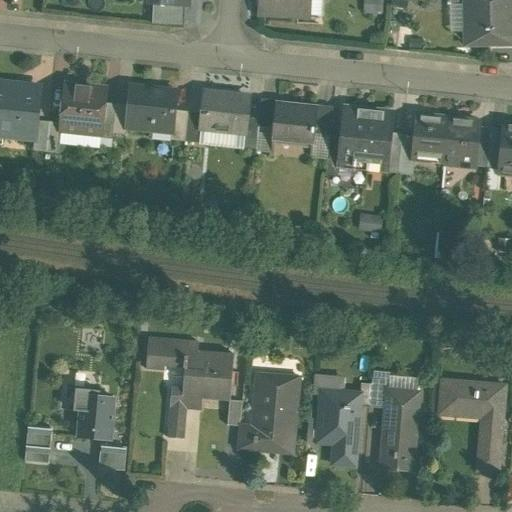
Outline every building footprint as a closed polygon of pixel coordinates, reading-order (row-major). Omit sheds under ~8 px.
[(259,0),(258,16),(309,19),(310,0),(259,0)] [(511,7),(481,7),(481,5),(472,5),(465,6),(466,47),(511,46),(511,30),(511,31),(511,7)] [(41,89),(0,84),(0,135),(35,140),(37,122),(41,89)] [(177,91),(130,87),(128,106),(126,129),(171,133),(172,133),(175,111),(177,91)] [(82,91),(65,89),(61,124),(60,131),(98,136),(100,136),(104,104),(105,92),(105,91),(104,90),(85,88),(83,89),(82,90),(82,91)] [(249,99),(204,94),(202,114),(200,130),(202,130),(243,134),(245,135),(247,119),(249,99)] [(277,102),(261,100),(259,120),(258,128),(273,130),(276,104),(277,104),(277,102)] [(116,105),(104,104),(100,136),(98,136),(98,140),(112,141),(113,135),(116,105)] [(277,104),(276,104),(273,130),(272,140),(313,145),(314,135),(317,109),(316,109),(277,104)] [(128,106),(116,105),(113,135),(126,136),(126,129),(128,106)] [(333,107),(316,106),(316,109),(317,109),(314,135),(329,137),(330,136),(333,107)] [(392,114),(344,110),(341,137),(339,161),(340,161),(352,162),(351,167),(385,170),(387,170),(390,134),(392,114)] [(187,112),(175,111),(172,133),(171,133),(170,141),(184,142),(187,112)] [(202,114),(187,112),(184,142),(200,144),(202,130),(200,130),(202,114)] [(448,120),(417,117),(415,138),(413,155),(415,156),(426,157),(426,161),(443,163),(443,161),(448,120)] [(259,120),(247,119),(245,135),(243,134),(242,149),(256,150),(258,128),(259,120)] [(479,123),(448,120),(443,161),(458,163),(457,167),(475,168),(475,167),(479,128),(479,123)] [(48,123),(37,122),(35,140),(34,151),(45,152),(48,123)] [(61,124),(48,123),(45,152),(58,154),(60,131),(61,124)] [(511,126),(503,126),(503,130),(499,170),(498,174),(511,174),(511,126)] [(491,129),(479,128),(475,167),(487,168),(491,129)] [(503,130),(491,129),(487,168),(499,170),(503,130)] [(402,135),(390,134),(387,170),(385,170),(384,174),(398,175),(402,136),(402,135)] [(341,137),(330,136),(329,137),(325,176),(338,178),(340,161),(339,161),(341,137)] [(415,138),(402,136),(398,175),(413,176),(415,156),(413,155),(415,138)] [(234,355),(197,352),(198,342),(148,338),(146,369),(164,371),(165,360),(185,362),(183,389),(171,388),(167,438),(183,440),(187,398),(230,402),(234,355)] [(67,386),(100,385),(99,374),(67,375),(67,386)] [(300,378),(256,375),(251,427),(250,438),(256,439),(255,448),(278,450),(280,418),(296,419),(300,378)] [(385,378),(372,377),(371,386),(369,407),(382,408),(385,378)] [(505,387),(442,381),(439,415),(482,419),(477,470),(498,472),(505,387)] [(371,386),(361,385),(360,395),(361,395),(360,407),(369,407),(371,386)] [(74,412),(80,412),(77,438),(111,441),(115,399),(99,398),(100,392),(76,390),(74,412)] [(419,393),(387,390),(385,406),(418,409),(419,393)] [(360,395),(321,391),(318,421),(317,437),(319,437),(318,444),(334,445),(332,465),(355,467),(360,407),(361,395),(360,395)] [(230,402),(227,426),(239,427),(239,426),(241,403),(230,402)] [(418,409),(385,406),(384,421),(391,421),(389,446),(382,446),(380,470),(412,472),(418,409)] [(296,419),(280,418),(278,450),(255,448),(255,452),(293,455),(296,419)] [(318,421),(308,420),(306,443),(318,444),(319,437),(317,437),(318,421)] [(251,427),(239,426),(239,427),(237,451),(255,452),(255,448),(256,439),(250,438),(251,427)] [(27,427),(25,460),(49,462),(51,429),(27,427)] [(125,451),(101,449),(99,469),(124,470),(125,451)]
